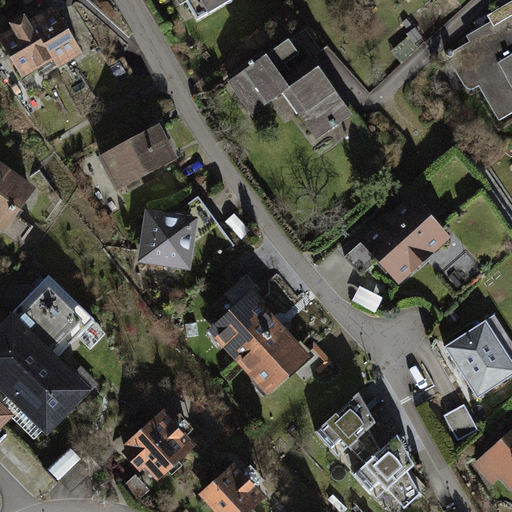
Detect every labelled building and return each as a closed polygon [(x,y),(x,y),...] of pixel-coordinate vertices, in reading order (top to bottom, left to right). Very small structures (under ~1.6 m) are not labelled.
[(16,25),(1,34),(25,72),(53,55),(58,64),(84,48),(53,0),(40,0),(12,17),(16,25)] [(249,0),(180,0),(199,32),(251,3),(249,0)] [(511,0),(506,0),(483,14),(486,18),(461,33),(464,40),(450,48),(453,54),(447,57),(463,83),(465,86),(469,88),(472,88),(479,84),(498,119),(511,111),(511,0)] [(288,73),(314,57),(307,46),(281,62),(288,73)] [(318,143),(356,116),(323,69),(290,92),(267,60),(231,85),(253,116),(284,94),(318,143)] [(160,129),(104,162),(124,196),(180,162),(160,129)] [(34,189),(0,165),(0,229),(4,232),(34,189)] [(405,290),(453,253),(415,203),(366,240),(405,290)] [(200,212),(147,206),(140,263),(193,269),(200,212)] [(467,256),(447,280),(458,289),(477,265),(467,256)] [(0,326),(0,429),(20,408),(45,431),(93,380),(62,350),(95,315),(51,273),(0,326)] [(312,351),(252,286),(209,329),(271,392),(312,351)] [(450,344),(439,350),(484,428),(511,411),(511,341),(498,316),(450,344)] [(164,407),(126,444),(158,478),(196,441),(164,407)] [(358,410),(320,444),(383,511),(420,511),(438,496),(358,410)] [(511,435),(472,466),(495,496),(507,486),(511,492),(511,435)] [(73,442),(50,467),(74,489),(97,464),(73,442)] [(236,458),(203,491),(223,511),(248,511),(269,491),(236,458)]
